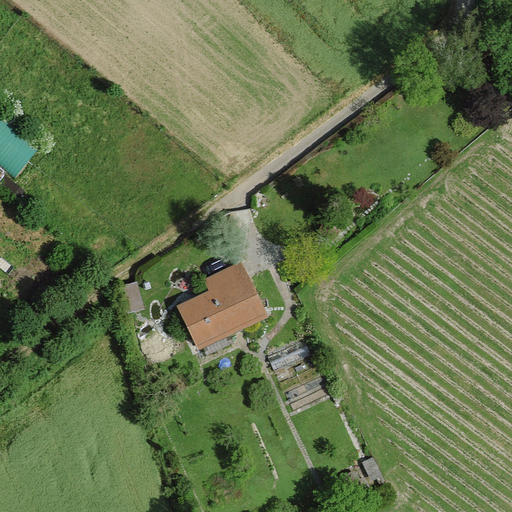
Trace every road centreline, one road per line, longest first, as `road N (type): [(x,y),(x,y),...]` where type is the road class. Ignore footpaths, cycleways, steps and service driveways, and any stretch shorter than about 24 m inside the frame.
road 1 (track): [(468,11),(410,66),(222,206)]
road 2 (track): [(0,362),(222,206)]
